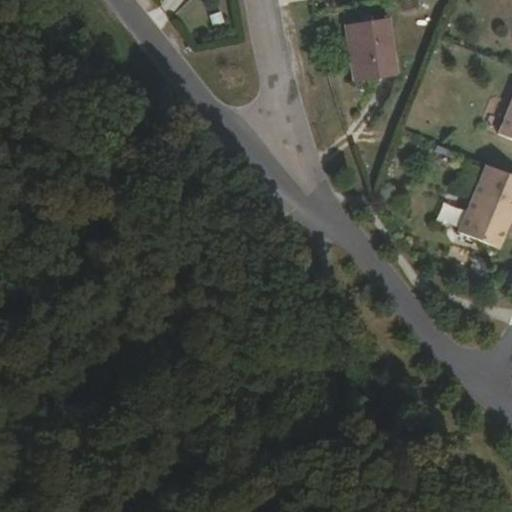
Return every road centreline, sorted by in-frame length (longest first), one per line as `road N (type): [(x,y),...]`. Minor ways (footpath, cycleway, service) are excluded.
road 1 (residential): [(291,201),(336,222),(492,405)]
road 2 (residential): [(122,0),(291,201)]
road 3 (residential): [(291,201),(260,0)]
